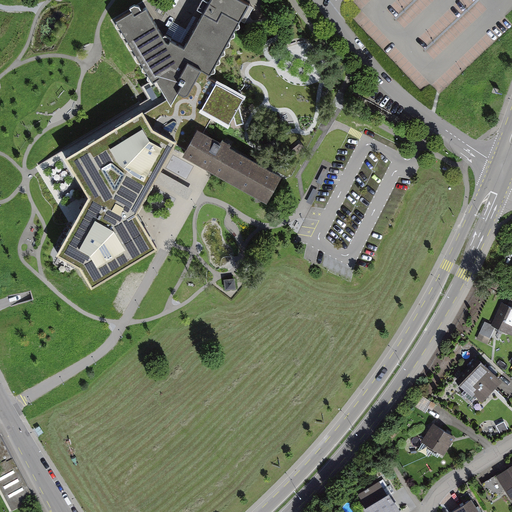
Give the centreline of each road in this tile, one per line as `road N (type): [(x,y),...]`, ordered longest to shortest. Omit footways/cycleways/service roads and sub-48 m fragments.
road 1 (secondary): [(495,165),(398,353),(263,511)]
road 2 (secondary): [(287,511),(409,367),(464,274),(506,176)]
road 3 (residential): [(319,0),(386,80),(495,165)]
road 4 (tertiary): [(64,511),(0,399)]
